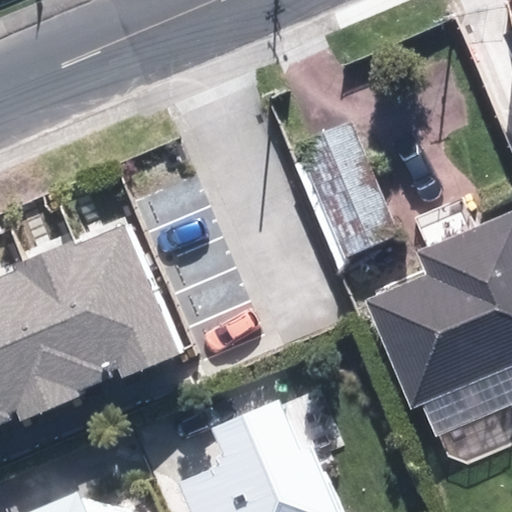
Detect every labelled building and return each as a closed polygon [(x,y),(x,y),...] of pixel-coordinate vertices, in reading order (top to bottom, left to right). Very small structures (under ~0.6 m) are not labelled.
[(345,127),(291,150),(336,260),(391,237),(345,127)] [(206,367),(338,311),(281,179),(273,183),(262,158),(132,214),(169,303),(177,299),(206,367)] [(358,300),(406,407),(411,405),(427,442),(511,404),(511,222),(509,216),(410,260),(416,274),(358,300)] [(123,219),(68,241),(123,375),(178,353),(123,219)] [(68,241),(13,263),(27,297),(70,397),(123,375),(68,241)] [(0,371),(19,418),(70,397),(27,297),(13,263),(0,268),(0,371)] [(0,426),(19,418),(0,371),(0,426)] [(252,408),(191,435),(208,475),(168,492),(176,511),(315,511),(287,447),(272,454),(252,408)] [(139,511),(138,509),(64,494),(20,511),(139,511)]
